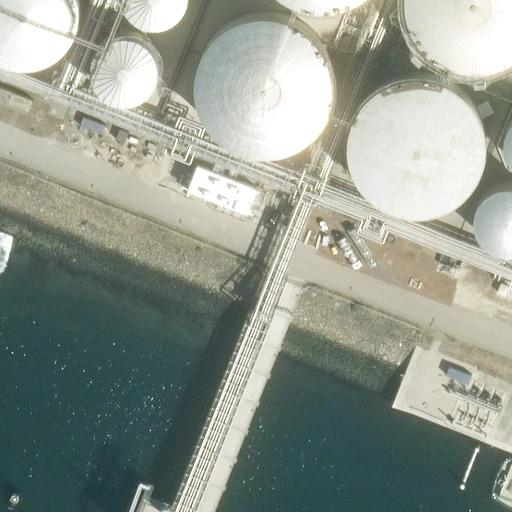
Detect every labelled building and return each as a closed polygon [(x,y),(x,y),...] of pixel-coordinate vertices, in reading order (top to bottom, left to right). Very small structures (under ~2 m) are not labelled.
[(0,0),(0,55),(17,59),(34,58),(50,52),(63,41),(73,26),(77,10),(76,0),(0,0)] [(111,0),(116,10),(124,18),(135,24),(143,25),(155,24),(162,22),(174,11),(179,0),(178,0),(111,0)] [(511,0),(402,0),(403,9),(411,29),(425,46),(443,58),(464,63),(486,62),(506,54),(511,48),(511,0)] [(245,12),(225,20),(209,34),(197,52),(192,73),(193,94),(201,114),(215,131),(233,143),(254,148),(276,147),(296,139),(312,125),(324,107),(329,86),(328,64),(320,44),(306,28),(288,16),(267,11),(245,12)] [(81,77),(85,88),(94,97),(104,103),(113,104),(125,103),(131,100),(143,90),(148,79),(149,72),(147,55),(137,43),(122,35),(106,36),(91,44),(83,54),(80,65),(81,77)] [(399,72),(378,80),(362,94),(350,112),(345,133),(346,155),(354,175),(368,191),(386,203),(407,208),(429,207),(449,199),(465,185),(477,167),(482,146),(481,125),(473,104),(459,88),(441,76),(420,71),(399,72)] [(497,152),(502,164),(510,172),(511,173),(511,116),(508,119),(500,129),(497,140),(497,152)] [(466,232),(471,244),(479,252),(489,258),(498,259),(510,258),(511,257),(511,193),(508,191),(491,191),(476,199),(469,209),(465,220),(466,232)]
